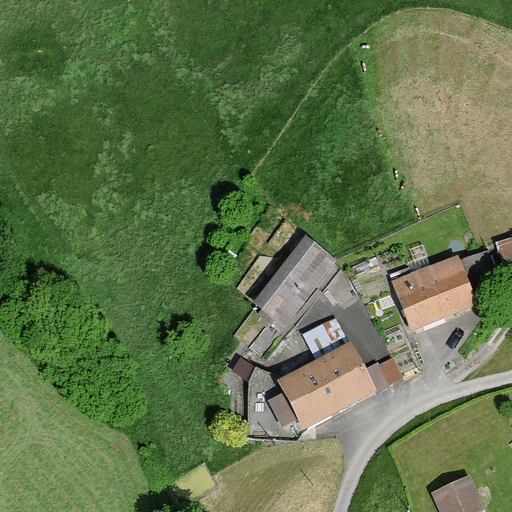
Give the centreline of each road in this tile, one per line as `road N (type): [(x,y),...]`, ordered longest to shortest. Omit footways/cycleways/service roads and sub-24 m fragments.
road 1 (track): [(511,375),(436,395),(511,314)]
road 2 (unclassified): [(436,395),(374,437),(339,511)]
